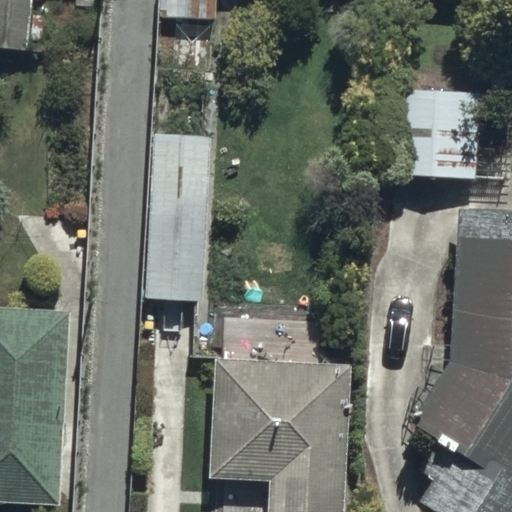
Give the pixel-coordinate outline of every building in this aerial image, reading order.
[(426,0),(329,0),(329,6),(426,11),(426,0)] [(480,102),(397,100),(395,190),(478,191),(480,102)] [(210,148),(153,146),(146,313),(203,316),(210,148)] [(511,511),(511,227),(458,225),(451,378),(410,439),(453,468),(424,511),(511,511)] [(0,511),(63,511),(71,328),(0,322),(0,511)] [(346,511),(352,382),(215,379),(210,494),(274,497),(273,511),(346,511)]
